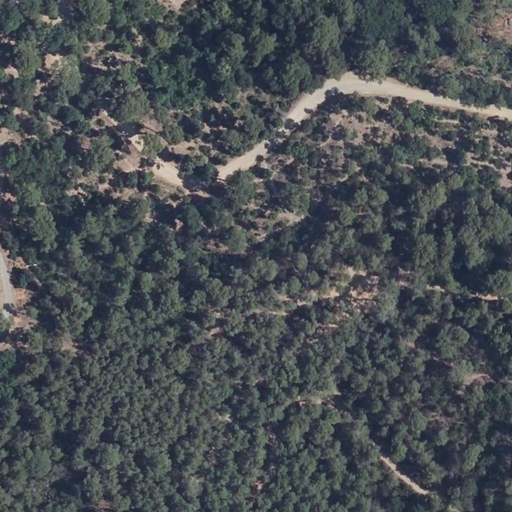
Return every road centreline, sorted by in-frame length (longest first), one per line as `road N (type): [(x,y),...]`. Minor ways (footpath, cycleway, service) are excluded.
road 1 (track): [(61,0),(59,29),(76,68),(185,182),(221,176),(321,96),(351,85),(437,95),(511,117)]
road 2 (track): [(202,511),(204,448),(361,285),(415,281),(511,296)]
road 3 (track): [(453,511),(409,478),(354,407),(319,400),(271,425),(262,511)]
